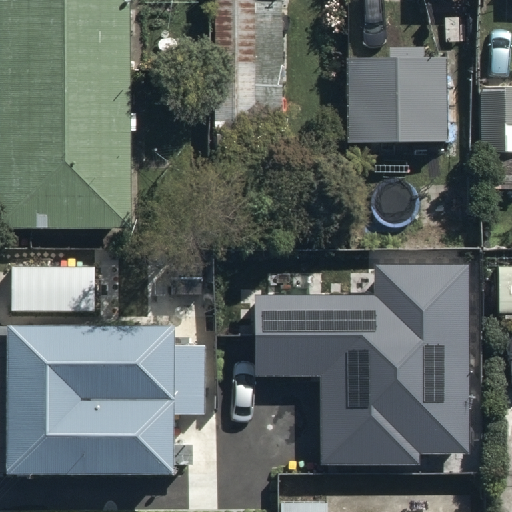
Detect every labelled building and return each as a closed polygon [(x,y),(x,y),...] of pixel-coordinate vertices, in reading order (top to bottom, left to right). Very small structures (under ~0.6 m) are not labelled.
[(127,0),(0,0),(0,223),(130,222),(127,0)] [(284,0),(212,0),(215,166),(288,165),(284,0)] [(504,28),(481,29),(481,56),(485,56),(486,93),(477,93),(479,163),(482,163),(484,199),(511,198),(511,89),(508,89),(507,58),(510,58),(510,39),(504,39),(504,28)] [(347,59),(348,139),(445,138),(444,58),(347,59)] [(377,297),(257,297),(257,373),(323,372),(323,463),(416,463),(416,453),(469,452),(468,265),(377,265),(377,297)] [(95,267),(15,266),(14,310),(94,311),(95,267)] [(174,325),(0,320),(0,466),(10,467),(10,476),(171,476),(173,409),(204,410),(206,343),(173,342),(174,325)] [(322,511),(322,481),(250,481),(250,511),(322,511)]
